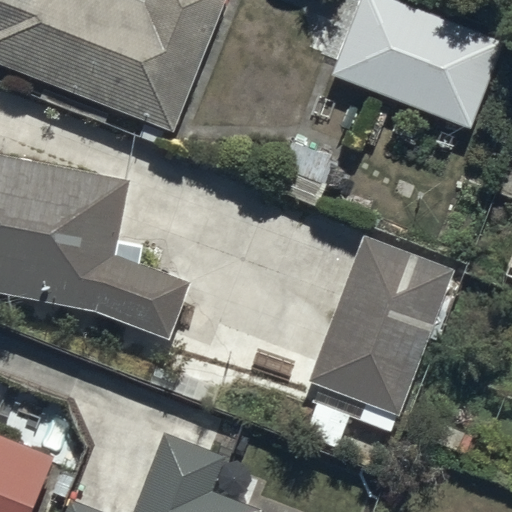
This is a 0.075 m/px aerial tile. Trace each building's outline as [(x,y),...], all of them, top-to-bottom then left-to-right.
[(0,0),(0,61),(176,129),(225,0),(0,0)] [(387,0),(358,0),(329,75),(469,131),(503,46),(387,0)] [(339,201),(355,160),(294,136),(273,188),(314,204),(318,193),(339,201)] [(0,159),(0,297),(95,313),(168,340),(189,283),(116,256),(129,181),(0,159)] [(363,241),(307,386),(396,420),(452,276),(363,241)] [(0,511),(30,511),(54,457),(0,434),(0,511)] [(96,511),(68,501),(63,511),(222,511),(209,507),(226,460),(164,437),(135,511),(96,511)]
